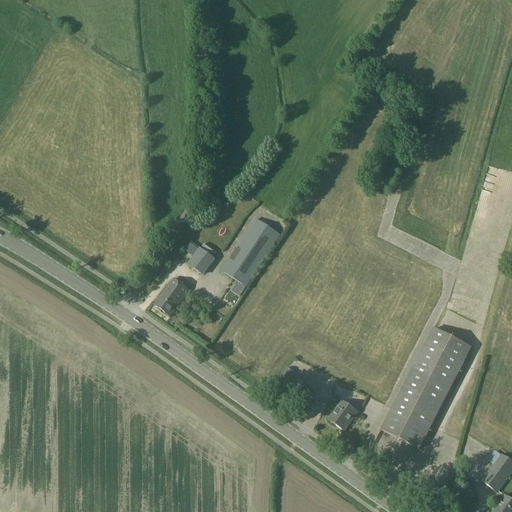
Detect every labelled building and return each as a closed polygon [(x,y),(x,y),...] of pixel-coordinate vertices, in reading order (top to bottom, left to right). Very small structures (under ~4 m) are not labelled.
[(270,213),(267,218),(274,222),(276,217),(270,213)] [(246,289),(280,237),(256,221),(221,272),(246,289)] [(200,275),(212,260),(199,250),(187,265),(200,275)] [(169,318),(188,292),(173,280),(153,306),(169,318)] [(420,450),(471,349),(434,330),(382,431),(420,450)] [(285,384),(292,373),(286,369),(279,379),(285,384)] [(344,432),(358,414),(342,402),(329,421),(344,432)] [(470,450),(475,440),(470,437),(464,447),(470,450)] [(493,464),(500,453),(495,450),(488,460),(493,464)] [(499,498),(511,478),(511,459),(503,453),(479,485),(499,498)] [(377,467),(379,462),(368,456),(366,461),(377,467)] [(511,511),(511,501),(505,497),(494,511),(511,511)]
